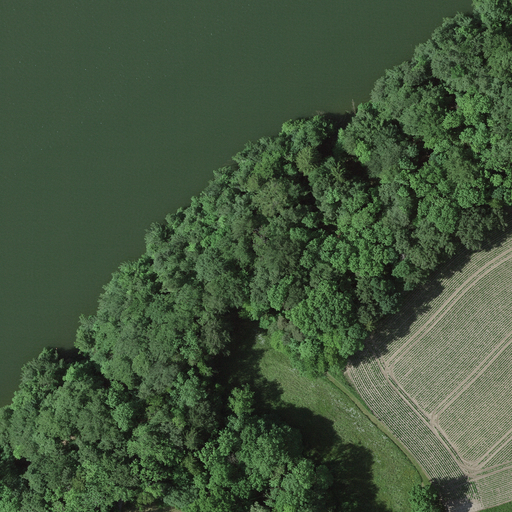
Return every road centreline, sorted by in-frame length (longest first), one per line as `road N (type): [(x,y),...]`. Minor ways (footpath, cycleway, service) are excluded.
road 1 (track): [(438,511),(412,455),(293,341)]
road 2 (track): [(181,373),(172,404),(152,420),(94,423),(0,473)]
road 3 (track): [(293,341),(260,313),(219,303),(197,317),(181,373)]
